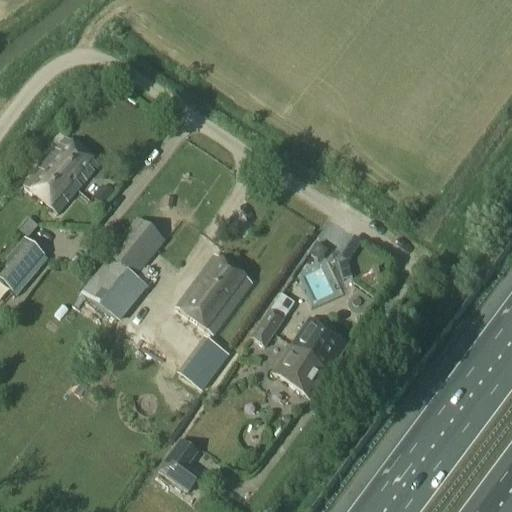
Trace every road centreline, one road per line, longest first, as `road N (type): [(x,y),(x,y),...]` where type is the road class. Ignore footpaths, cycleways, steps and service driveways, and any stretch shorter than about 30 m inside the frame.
road 1 (unclassified): [(0,134),(46,73),(96,59),(405,262)]
road 2 (motorway): [(511,340),(383,511)]
